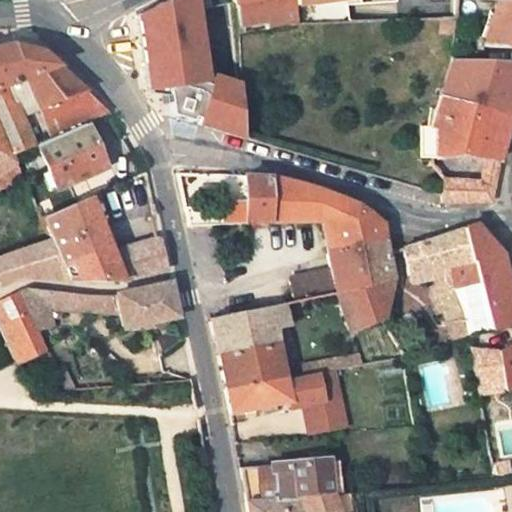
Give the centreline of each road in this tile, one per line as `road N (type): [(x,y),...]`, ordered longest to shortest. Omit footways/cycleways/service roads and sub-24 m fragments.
road 1 (tertiary): [(221,511),(204,389),(149,138)]
road 2 (residential): [(149,138),(257,158),(405,205),(494,209)]
road 3 (tertiary): [(68,27),(149,138)]
